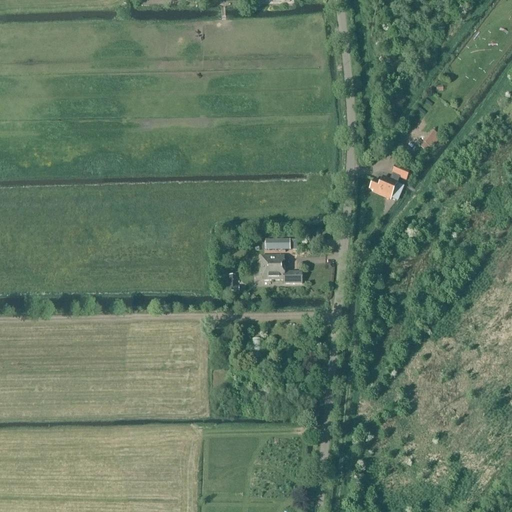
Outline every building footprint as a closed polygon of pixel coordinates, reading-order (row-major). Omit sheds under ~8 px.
[(433,149),(440,139),(438,138),(439,137),(432,132),(423,144),(430,149),(431,148),(433,149)] [(406,182),(410,172),(396,166),(392,175),(392,176),(390,181),(385,179),(383,185),(374,181),(370,190),(373,192),(373,193),(391,201),(391,200),(398,202),(404,188),(397,185),(397,184),(400,179),(406,182)] [(266,252),(290,252),(289,241),(266,241),(266,252)] [(284,274),(284,257),(261,257),(261,274),(262,274),(262,282),(284,281),(284,285),(302,285),(302,273),(284,274)] [(235,275),(228,275),(228,291),(239,291),(239,286),(235,286),(235,275)] [(263,360),(262,340),(252,340),(252,360),(263,360)]
